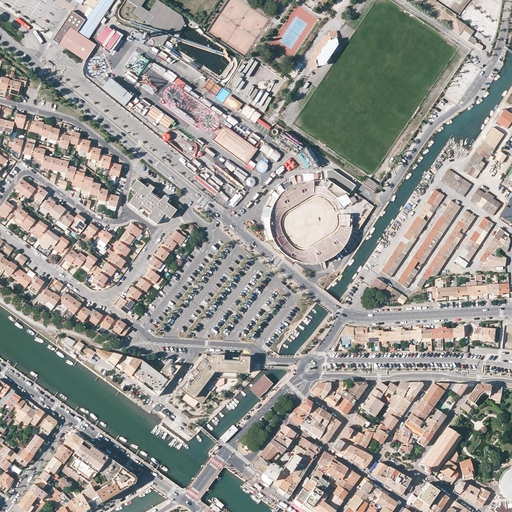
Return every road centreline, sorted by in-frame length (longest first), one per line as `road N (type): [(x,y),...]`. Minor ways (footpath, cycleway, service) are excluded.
road 1 (tertiary): [(0,36),(193,193)]
road 2 (residential): [(128,215),(126,160),(67,118),(0,100)]
road 3 (tertiary): [(342,313),(511,310)]
road 4 (residential): [(128,215),(100,219),(27,172),(0,202)]
road 5 (tertiary): [(222,216),(342,313)]
road 6 (residential): [(0,230),(87,293),(103,296)]
